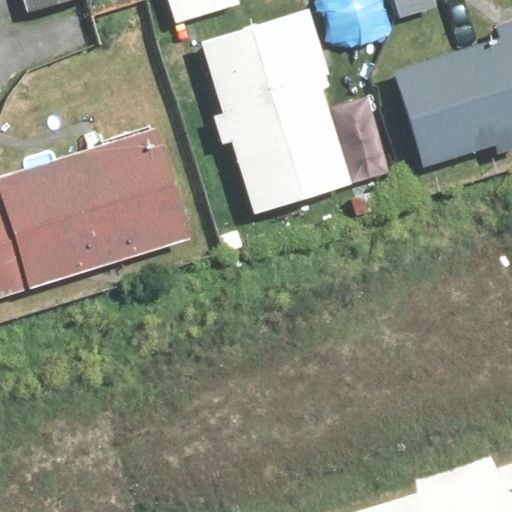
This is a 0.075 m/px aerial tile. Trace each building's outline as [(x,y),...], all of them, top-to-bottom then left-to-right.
[(11,0),(20,27),(112,0),(11,0)] [(159,0),(166,23),(237,1),(236,0),(159,0)] [(431,0),(388,0),(395,20),(434,8),(431,0)] [(291,16),(183,48),(236,228),(345,196),(291,16)] [(511,24),(378,70),(415,177),(511,143),(511,24)] [(144,138),(0,178),(0,300),(177,250),(144,138)]
